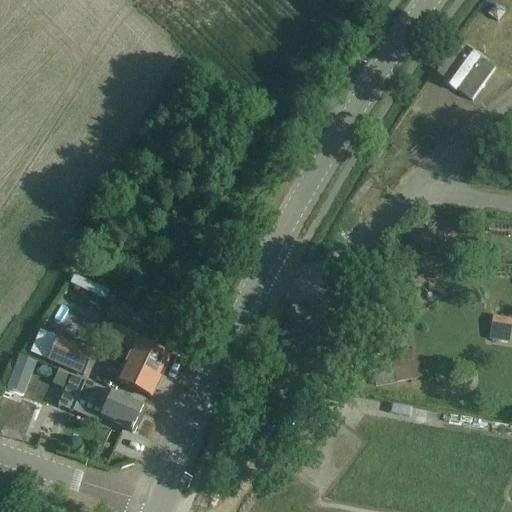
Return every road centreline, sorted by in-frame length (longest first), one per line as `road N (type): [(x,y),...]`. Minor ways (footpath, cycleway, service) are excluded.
road 1 (unclassified): [(261,270),(432,0)]
road 2 (unclassified): [(159,508),(261,270)]
road 3 (residential): [(261,270),(288,275),(345,261),(430,191)]
road 4 (tertiary): [(159,508),(0,454)]
